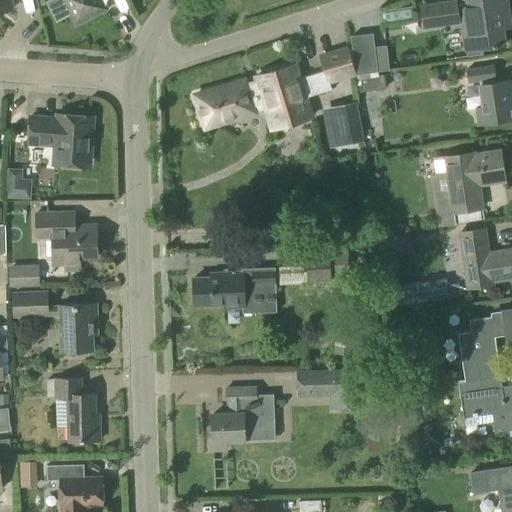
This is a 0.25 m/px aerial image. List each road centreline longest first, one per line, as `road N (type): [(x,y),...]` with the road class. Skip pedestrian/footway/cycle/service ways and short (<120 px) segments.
road 1 (residential): [(145,511),(131,79)]
road 2 (residential): [(131,79),(355,0)]
road 3 (residential): [(0,70),(131,79)]
